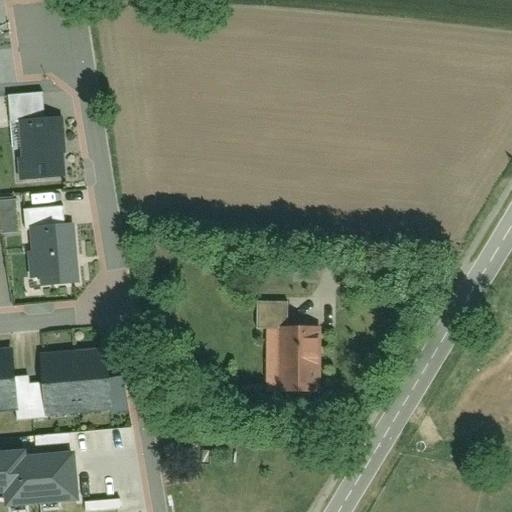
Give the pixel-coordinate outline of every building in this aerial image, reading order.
[(48,92),(15,94),(21,179),(73,176),(68,114),(49,116),(48,92)] [(70,206),(30,210),(37,275),(44,274),(45,286),(87,281),(80,221),(71,222),(70,206)] [(293,301),(269,301),(269,391),(328,391),(328,325),(293,325),(293,301)] [(50,376),(22,378),(25,410),(26,418),(119,411),(114,345),(48,350),(50,376)] [(19,346),(0,347),(0,412),(25,410),(22,378),(19,346)] [(32,448),(0,451),(0,492),(9,492),(11,506),(86,499),(81,450),(32,454),(32,448)]
